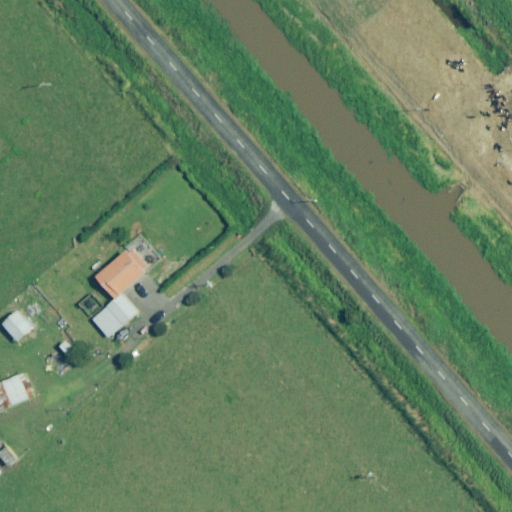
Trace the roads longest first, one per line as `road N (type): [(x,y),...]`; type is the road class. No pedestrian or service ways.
road 1 (unclassified): [(110,0),(511,466)]
road 2 (track): [(280,197),(0,442)]
